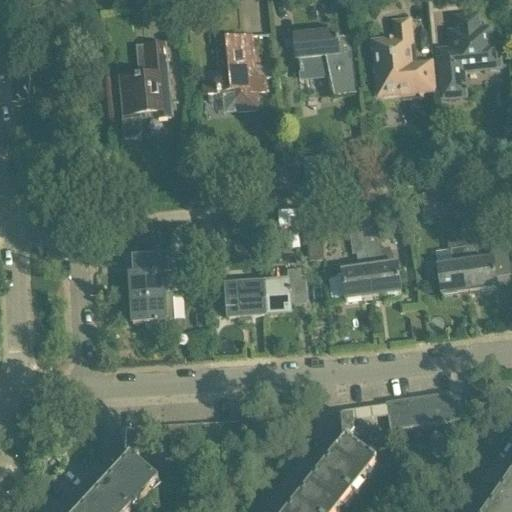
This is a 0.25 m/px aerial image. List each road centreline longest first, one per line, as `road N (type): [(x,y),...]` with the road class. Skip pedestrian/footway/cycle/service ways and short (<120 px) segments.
road 1 (residential): [(511,181),(76,231)]
road 2 (residential): [(123,385),(327,373)]
road 3 (residential): [(327,373),(511,350)]
road 4 (residential): [(17,390),(11,233)]
road 5 (residential): [(263,511),(311,454),(327,373)]
road 6 (residential): [(81,386),(76,231)]
road 7 (residential): [(48,511),(108,442),(123,385)]
